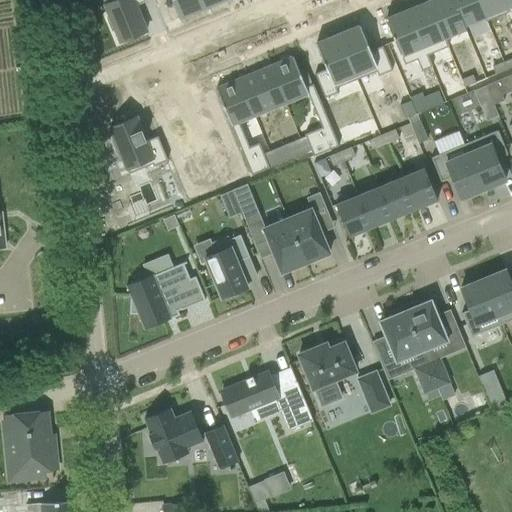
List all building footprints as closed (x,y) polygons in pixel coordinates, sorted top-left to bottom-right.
[(102,0),(110,18),(106,19),(112,32),(115,30),(120,42),(146,32),(136,7),(147,2),(146,0),(102,0)] [(199,0),(172,0),(180,18),(203,8),(199,0)] [(199,0),(203,8),(222,0),(199,0)] [(432,0),(428,2),(447,48),(448,47),(445,38),(465,30),(452,0),(432,0)] [(477,0),(452,0),(465,30),(464,26),(483,18),(485,22),(486,22),(477,0)] [(501,0),(477,0),(486,22),(507,13),(501,0)] [(511,0),(501,0),(507,13),(508,13),(506,8),(511,5),(511,0)] [(428,2),(407,10),(431,68),(432,67),(427,56),(447,48),(428,2)] [(407,10),(385,19),(404,65),(416,60),(421,72),(431,68),(407,10)] [(360,26),(338,35),(356,80),(376,72),(378,77),(392,71),(382,46),(370,51),(360,26)] [(326,70),(314,74),(324,99),(338,93),(336,89),(356,80),(338,35),(316,44),(326,70)] [(293,58),(271,67),(286,103),(307,94),(321,127),(304,135),(304,137),(292,142),(298,156),(310,151),(313,157),(338,147),(313,85),(305,88),(293,58)] [(511,59),(503,63),(506,71),(511,68),(511,59)] [(503,63),(492,68),(495,75),(506,71),(503,63)] [(271,67),(254,73),(270,110),(286,103),(271,67)] [(254,73),(238,80),(253,117),(270,110),(254,73)] [(511,74),(496,81),(485,86),(488,94),(492,104),(493,105),(503,101),(501,95),(511,90),(511,74)] [(472,76),(461,81),(464,88),(475,84),(472,76)] [(238,80),(216,89),(251,176),(282,163),(276,149),(263,154),(259,143),(249,147),(239,123),(253,117),(238,80)] [(424,102),(413,106),(416,114),(427,109),(424,102)] [(492,104),(482,109),(486,120),(497,116),(492,104)] [(136,118),(110,129),(115,141),(111,142),(117,155),(120,154),(129,174),(152,165),(153,167),(167,161),(157,137),(145,142),(136,118)] [(420,122),(410,126),(416,139),(418,144),(425,141),(423,136),(425,135),(420,122)] [(410,124),(399,128),(405,143),(416,139),(410,126),(410,124)] [(387,144),(398,139),(394,130),(383,135),(387,144)] [(464,145),(483,191),(505,182),(496,160),(508,155),(498,131),(464,145)] [(387,144),(383,135),(372,139),(376,148),(387,144)] [(292,142),(284,145),(290,160),(298,156),(292,142)] [(284,145),(276,149),(282,163),(290,160),(284,145)] [(464,145),(431,158),(441,183),(452,178),(461,200),(483,191),(464,145)] [(354,157),(350,148),(339,153),(343,162),(354,157)] [(343,162),(339,153),(328,157),(332,166),(343,162)] [(437,201),(424,169),(401,178),(414,210),(437,201)] [(414,210),(401,178),(379,187),(392,219),(414,210)] [(232,191),(241,214),(247,227),(262,221),(247,185),(232,191)] [(392,219),(379,187),(357,196),(370,228),(392,219)] [(232,191),(219,196),(229,219),(241,214),(232,191)] [(310,196),(315,208),(324,205),(319,192),(319,193),(310,196)] [(370,228),(357,196),(335,206),(348,237),(370,228)] [(329,254),(311,209),(287,219),(305,264),(329,254)] [(173,214),(163,219),(167,230),(178,225),(173,214)] [(305,264),(287,219),(263,229),(281,274),(305,264)] [(205,258),(221,298),(224,297),(225,300),(236,295),(235,292),(247,288),(237,263),(249,258),(240,235),(228,240),(227,238),(211,244),(215,254),(205,258)] [(130,296),(129,315),(138,315),(144,330),(179,316),(178,311),(181,310),(181,311),(205,301),(195,277),(189,279),(184,265),(186,264),(186,262),(151,276),(153,281),(149,283),(146,277),(126,285),(130,296)] [(511,287),(505,270),(482,279),(501,325),(511,320),(511,287)] [(501,325),(482,279),(460,288),(469,310),(461,314),(471,338),(501,325)] [(447,341),(430,300),(417,306),(416,302),(403,307),(436,389),(449,384),(439,358),(435,359),(431,348),(447,341)] [(436,389),(403,307),(390,313),(391,317),(378,322),(395,362),(412,356),(416,367),(413,368),(423,394),(436,389)] [(355,372),(344,343),(328,349),(326,344),(298,355),(312,390),(313,389),(321,407),(341,399),(334,381),(355,372)] [(376,370),(355,379),(370,415),(391,407),(376,370)] [(493,371),(478,377),(492,410),(507,404),(493,371)] [(246,381),(221,391),(232,417),(275,399),(288,432),(312,421),(296,382),(274,391),(266,373),(253,378),(252,377),(251,377),(251,378),(247,379),(246,379),(245,379),(246,381)] [(170,408),(144,419),(150,434),(148,435),(154,450),(156,449),(162,464),(188,453),(186,448),(203,441),(191,412),(179,416),(180,418),(175,421),(170,408)] [(46,412),(7,416),(11,456),(16,456),(16,462),(7,463),(9,480),(45,477),(44,470),(56,468),(54,442),(49,442),(46,412)] [(222,425),(204,433),(219,470),(238,462),(222,425)] [(264,482),(249,488),(255,503),(270,497),(264,482)]
